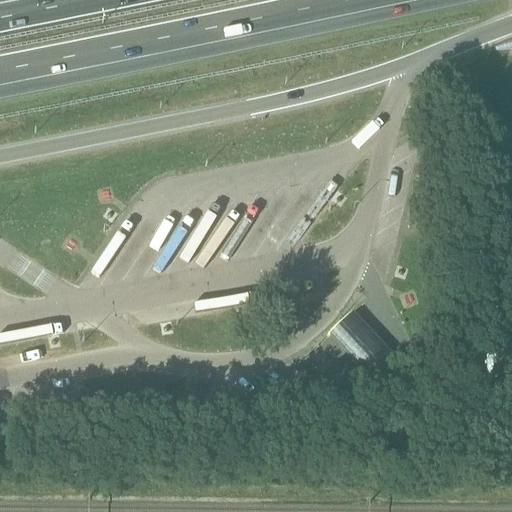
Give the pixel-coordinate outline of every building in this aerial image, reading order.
[(245,258),(283,202),(271,195),(234,250),(245,258)] [(186,261),(198,269),(236,210),(225,203),(213,220),(201,213),(165,269),(176,276),(186,261)] [(152,225),(150,229),(138,222),(100,280),(110,287),(120,272),(134,281),(165,233),(152,225)] [(206,303),(174,312),(176,322),(209,313),(206,303)] [(348,312),(326,333),(346,355),(362,372),(384,351),(367,333),(348,312)] [(135,316),(136,327),(169,324),(168,313),(135,316)] [(479,366),(479,378),(499,377),(499,365),(479,366)]
